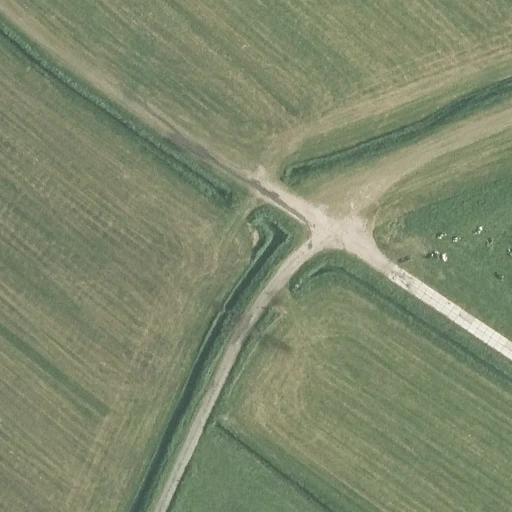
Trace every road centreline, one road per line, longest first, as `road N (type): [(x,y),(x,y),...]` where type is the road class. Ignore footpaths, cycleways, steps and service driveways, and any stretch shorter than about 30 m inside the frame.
road 1 (unclassified): [(511,353),(341,234),(311,247),(244,329),(160,511)]
road 2 (track): [(0,11),(330,239)]
road 3 (track): [(341,234),(373,190),(511,139)]
